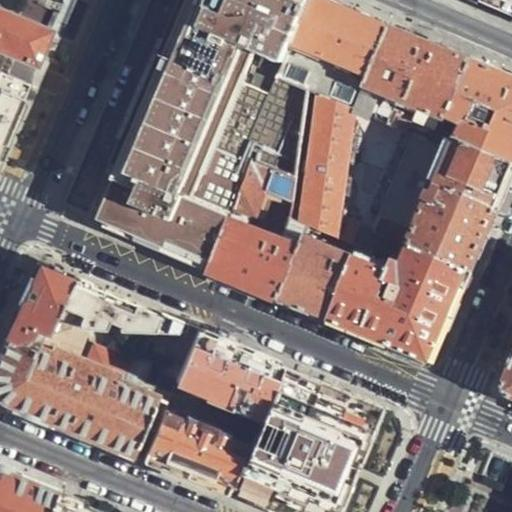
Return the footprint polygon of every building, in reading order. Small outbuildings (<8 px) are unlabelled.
[(0,0),(0,50),(16,57),(37,66),(53,30),(0,8),(0,0)] [(205,264),(211,266),(249,164),(210,149),(251,50),(258,53),(227,128),(240,133),(272,59),(280,62),(309,0),(178,0),(115,147),(108,164),(119,169),(98,215),(100,222),(149,243),(204,266),(205,264)] [(351,8),(331,0),(309,0),(280,62),(274,76),(305,90),(357,112),(390,25),(351,8)] [(511,0),(484,0),(484,1),(511,12),(511,0)] [(447,119),(472,60),(446,49),(411,34),(390,25),(357,112),(415,138),(426,110),(447,119)] [(457,140),(511,163),(511,76),(510,76),(472,60),(447,119),(445,124),(450,126),(451,121),(463,125),(457,140)] [(0,154),(12,126),(30,85),(8,76),(0,72),(0,154)] [(285,218),(310,227),(316,230),(355,245),(364,226),(344,218),(357,112),(305,90),(298,141),(310,142),(304,195),(292,193),(290,202),(285,218)] [(445,124),(447,119),(426,110),(415,138),(381,218),(410,230),(449,137),(442,134),(445,124)] [(506,190),(511,176),(511,163),(457,140),(438,187),(497,211),(506,190)] [(245,285),(279,299),(310,227),(285,218),(280,239),(243,223),(247,214),(254,217),(266,190),(290,202),(292,193),(294,175),(252,159),(249,164),(211,266),(210,270),(245,285)] [(472,271),(497,211),(438,187),(418,233),(410,230),(405,242),(472,271)] [(391,238),(405,242),(410,230),(381,218),(373,235),(390,242),(391,238)] [(318,315),(330,320),(357,256),(313,237),(316,230),(310,227),(279,299),(318,315)] [(452,318),(472,271),(405,242),(403,246),(411,249),(404,265),(394,260),(390,269),(357,256),(330,320),(369,336),(433,363),(452,318)] [(43,338),(71,275),(38,261),(23,295),(4,338),(43,338)] [(186,329),(188,325),(131,301),(71,275),(43,338),(49,338),(55,328),(90,328),(186,329)] [(77,357),(90,328),(55,328),(49,338),(43,338),(4,338),(0,345),(0,399),(3,403),(57,424),(131,454),(157,396),(121,380),(130,359),(95,344),(86,361),(77,357)] [(263,416),(284,365),(241,347),(197,329),(174,381),(208,394),(207,397),(242,412),(244,409),(263,416)] [(339,511),(357,472),(385,406),(342,388),(284,365),(263,416),(241,467),(238,466),(227,492),(261,506),(274,511),(339,511)] [(163,409),(142,459),(185,476),(227,492),(238,466),(248,443),(233,436),(234,432),(198,419),(195,422),(163,409)] [(48,511),(61,489),(11,468),(0,463),(0,511),(48,511)] [(90,511),(73,505),(78,496),(61,489),(48,511),(90,511)]
